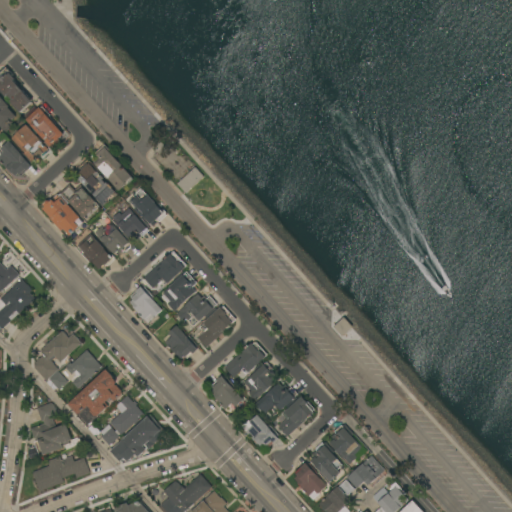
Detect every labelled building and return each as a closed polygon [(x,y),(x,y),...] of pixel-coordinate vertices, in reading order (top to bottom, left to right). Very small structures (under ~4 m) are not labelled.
[(10,102),(11,101),(0,88),(0,74),(8,67),(14,75),(13,76),(16,79),(14,81),(25,93),(26,92),(35,102),(31,106),(32,107),(26,112),(25,111),(21,115),(10,102)] [(0,125),(0,95),(10,107),(9,108),(17,116),(11,121),(15,125),(5,134),(0,129),(2,128),(0,125)] [(27,121),(42,106),(50,115),(49,116),(56,123),(55,124),(65,134),(59,140),(63,144),(56,151),(27,121)] [(26,154),(27,153),(24,150),(23,151),(12,139),(22,130),(21,129),(24,126),(25,127),(27,125),(44,144),(46,142),(54,152),(45,160),(42,157),(39,160),(38,159),(34,163),(26,154)] [(22,154),(23,153),(33,164),(31,165),(33,167),(28,171),(22,176),(20,174),(17,177),(13,172),(11,173),(0,160),(0,150),(10,141),(22,154)] [(114,154),(113,156),(132,176),(132,175),(136,179),(134,180),(136,182),(128,190),(125,187),(120,191),(95,165),(96,164),(94,161),(99,157),(97,155),(98,154),(96,153),(105,145),(114,154)] [(89,159),(102,173),(101,174),(105,179),(104,180),(107,183),(108,183),(116,192),(118,194),(109,204),(108,203),(105,205),(87,186),(82,181),(81,179),(82,178),(82,177),(83,177),(80,172),(83,171),(81,167),(89,159)] [(196,167),(204,177),(186,193),(178,184),(196,167)] [(81,217),(80,218),(84,223),(79,228),(69,236),(63,229),(61,231),(51,220),(52,219),(43,209),(45,207),(45,204),(48,201),(51,202),(58,195),(59,196),(70,184),(76,190),(81,185),(97,201),(96,202),(100,206),(88,219),(72,202),(70,204),(69,203),(68,204),(69,204),(81,217)] [(194,200),(210,185),(227,204),(211,219),(194,200)] [(135,209),(136,207),(129,200),(130,200),(129,199),(131,196),(133,198),(142,189),(167,214),(159,222),(157,219),(152,224),(143,215),(142,217),(135,209)] [(151,228),(149,230),(150,231),(144,236),(143,235),(139,239),(136,236),(133,239),(113,218),(119,212),(122,216),(129,209),(140,220),(142,218),(151,228)] [(133,242),(131,244),(133,245),(126,251),(125,250),(121,254),(118,252),(115,255),(95,232),(102,226),(104,229),(112,222),(123,234),(125,233),(133,242)] [(106,250),(107,249),(116,258),(115,259),(116,259),(108,266),(108,265),(106,267),(105,265),(100,269),(92,260),(90,261),(83,254),(85,253),(83,251),(83,252),(82,251),(83,250),(79,246),(91,234),(106,250)] [(173,252),(181,261),(180,262),(185,268),(176,277),(175,279),(174,278),(163,288),(162,287),(164,285),(161,282),(154,288),(145,278),(173,252)] [(0,262),(7,270),(11,266),(20,275),(0,292),(0,262)] [(175,311),(168,304),(171,301),(163,293),(175,283),(173,281),(183,272),(185,274),(186,273),(193,280),(192,281),(196,286),(193,288),(197,292),(175,311)] [(0,299),(23,279),(33,291),(31,293),(36,299),(3,329),(2,328),(0,330),(0,299)] [(163,310),(155,318),(152,314),(145,320),(133,308),(134,306),(131,303),(134,300),(131,297),(142,287),(143,288),(145,287),(155,297),(153,299),(163,310)] [(199,294),(202,298),(205,295),(209,300),(210,299),(217,306),(189,331),(177,318),(180,316),(178,313),(199,294)] [(207,348),(198,338),(204,332),(200,327),(205,323),(204,323),(221,307),(222,308),(224,306),(237,320),(207,348)] [(343,337),(334,327),(344,318),(353,327),(343,337)] [(188,337),(190,336),(199,346),(197,347),(199,349),(188,359),(185,356),(182,359),(179,355),(178,356),(171,349),(170,349),(168,346),(166,343),(173,337),(169,333),(178,326),(188,337)] [(69,355),(72,358),(69,361),(66,358),(61,363),(56,357),(52,361),(54,363),(54,364),(59,369),(47,381),(35,368),(35,363),(44,355),(41,351),(46,346),(46,345),(48,343),(49,344),(63,331),(64,332),(64,331),(68,336),(69,338),(74,334),(83,344),(80,346),(79,345),(69,355)] [(247,375),(243,370),(234,377),(225,367),(252,343),(253,345),(255,343),(257,342),(269,356),(247,375)] [(78,389),(73,383),(78,377),(74,373),(72,375),(67,369),(68,367),(67,366),(71,363),(72,364),(87,350),(102,367),(78,389)] [(256,401),(249,393),(252,391),(243,381),(251,374),(252,375),(256,372),(254,370),(266,359),(268,362),(268,363),(274,369),(273,371),(277,375),(274,377),(278,381),(256,401)] [(107,369),(114,377),(113,378),(115,379),(116,381),(116,383),(116,385),(122,391),(122,392),(123,393),(114,402),(111,398),(106,403),(109,406),(98,416),(97,415),(95,417),(90,411),(92,409),(88,406),(79,415),(74,410),(74,409),(69,403),(78,394),(79,395),(107,369)] [(69,382),(60,391),(50,379),(59,371),(69,382)] [(242,394),(241,395),(244,399),(236,406),(233,403),(225,410),(214,397),(215,396),(212,392),(215,389),(212,385),(223,376),(224,378),(226,376),(242,394)] [(282,411),(281,410),(274,416),(269,411),(266,414),(257,405),(256,406),(255,405),(264,395),(265,396),(275,386),(276,387),(279,383),(284,388),(286,386),(289,389),(291,387),(299,395),(282,411)] [(122,436),(120,434),(119,436),(120,437),(110,446),(101,437),(103,435),(101,432),(109,425),(115,432),(117,430),(110,423),(122,412),(116,406),(127,396),(133,402),(135,401),(138,404),(136,406),(144,414),(122,436)] [(288,437),(279,427),(288,419),(283,414),(289,408),(298,399),(299,400),(300,399),(299,399),(300,398),(301,398),(302,397),(308,403),(309,402),(316,410),(314,412),(315,413),(288,437)] [(52,418),(56,428),(67,424),(72,439),(78,437),(79,439),(80,439),(80,440),(82,439),(83,442),(82,442),(82,443),(67,450),(65,445),(64,445),(63,444),(62,444),(64,447),(44,456),(44,454),(41,456),(35,443),(39,441),(37,438),(35,439),(31,429),(44,424),(37,409),(52,402),(60,412),(57,414),(58,416),(52,418)] [(280,435),(278,437),(279,438),(269,448),(266,445),(263,448),(258,443),(257,444),(242,427),(248,422),(249,423),(251,422),(250,421),(251,420),(252,421),(257,416),(256,415),(259,413),(280,435)] [(149,416),(149,417),(151,415),(167,432),(155,443),(155,444),(149,450),(148,448),(147,449),(147,450),(139,457),(136,454),(128,462),(124,458),(120,462),(111,451),(149,416)] [(330,443),(334,440),(332,437),(336,433),(335,432),(342,425),(343,427),(345,424),(354,434),(352,436),(363,448),(355,455),(357,458),(350,464),(330,443)] [(311,460),(315,457),(313,455),(317,451),(315,449),(323,443),(324,444),(326,442),(335,452),(333,454),(343,465),(338,470),(341,473),(331,482),(311,460)] [(40,492),(33,473),(50,466),(48,461),(59,457),(59,456),(68,452),(70,457),(73,456),(75,462),(85,458),(91,473),(77,479),(75,473),(63,478),(64,482),(40,492)] [(371,456),(385,471),(369,486),(365,482),(358,488),(348,478),(371,456)] [(328,486),(320,494),(316,490),(309,497),(297,483),(299,482),(295,478),(298,476),(295,473),(306,463),(308,465),(309,463),(319,474),(317,475),(328,486)] [(185,489),(201,475),(212,487),(184,511),(163,511),(159,508),(162,506),(162,505),(170,498),(164,492),(176,481),(179,483),(182,486),(185,489)] [(338,487),(338,488),(347,480),(355,489),(347,496),(351,500),(345,506),(350,511),(326,511),(320,504),(338,487)] [(383,488),(389,493),(395,487),(393,485),(396,482),(406,494),(405,495),(409,499),(406,502),(408,504),(405,507),(403,504),(401,506),(401,507),(396,511),(376,511),(382,507),(378,503),(379,502),(374,497),(383,488)] [(192,511),(214,491),(221,498),(222,498),(227,504),(224,507),(229,511),(192,511)] [(401,511),(413,501),(423,511),(401,511)] [(116,511),(115,508),(121,506),(121,505),(128,503),(129,506),(140,502),(149,511),(116,511)]
